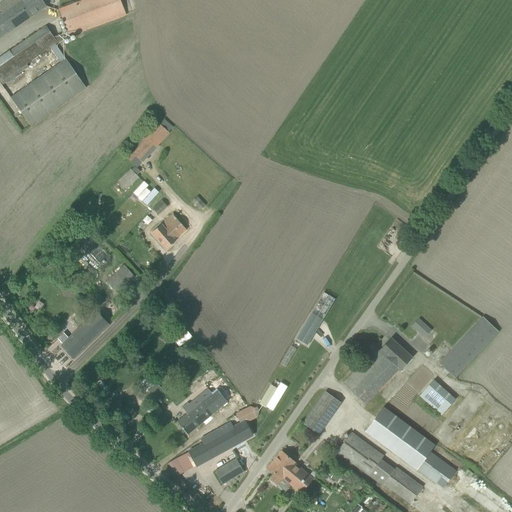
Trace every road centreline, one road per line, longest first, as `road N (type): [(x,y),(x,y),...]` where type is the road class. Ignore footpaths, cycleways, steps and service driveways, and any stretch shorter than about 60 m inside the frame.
road 1 (unclassified): [(222,511),(511,107)]
road 2 (unclassified): [(52,383),(181,253),(189,217),(148,169)]
road 3 (tertiary): [(193,511),(52,383)]
